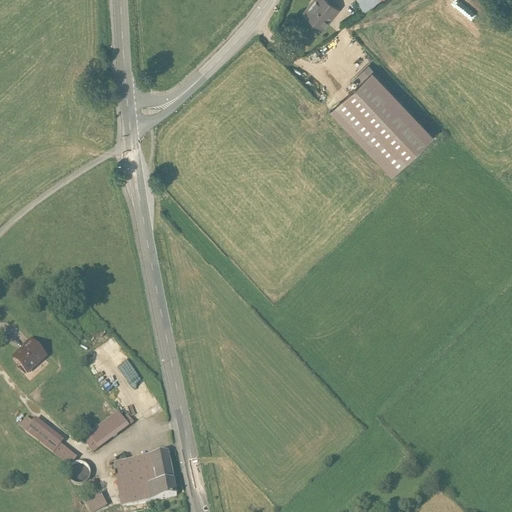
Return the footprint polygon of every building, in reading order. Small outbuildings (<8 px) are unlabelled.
[(322,32),(340,9),(328,0),(313,0),(301,16),(322,32)] [(298,49),(308,50),(308,40),(299,39),(298,49)] [(366,65),(359,73),(361,76),(369,68),(366,65)] [(432,132),(371,69),(328,110),(390,174),(432,132)] [(303,87),(288,101),(302,116),(317,102),(303,87)] [(48,357),(32,339),(10,358),(27,376),(48,357)] [(113,339),(103,347),(111,357),(121,348),(113,339)] [(130,428),(119,413),(84,440),(95,455),(130,428)] [(26,420),(19,428),(70,469),(77,460),(62,447),(65,444),(35,420),(32,425),(26,420)] [(178,500),(171,454),(113,464),(121,510),(178,500)] [(102,495),(85,504),(89,511),(100,511),(108,508),(102,495)]
